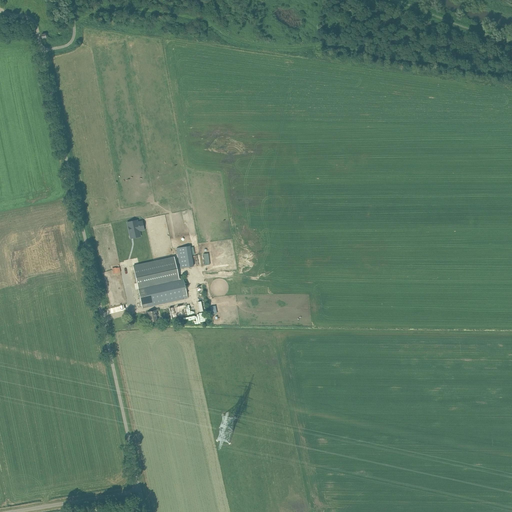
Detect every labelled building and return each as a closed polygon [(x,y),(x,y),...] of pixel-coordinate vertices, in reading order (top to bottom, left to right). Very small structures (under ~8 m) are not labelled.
[(137,221),(128,223),(131,236),(140,234),(140,232),(141,231),(140,225),(138,225),(137,221)] [(191,246),(177,248),(181,269),(194,267),(191,246)] [(133,266),(138,285),(143,308),(188,298),(183,275),(179,276),(174,257),(133,266)] [(205,300),(202,301),(169,308),(169,310),(167,311),(169,320),(171,319),(171,320),(204,312),(207,312),(205,300)] [(156,310),(152,311),(148,312),(150,322),(157,321),(155,316),(157,316),(156,310)]
